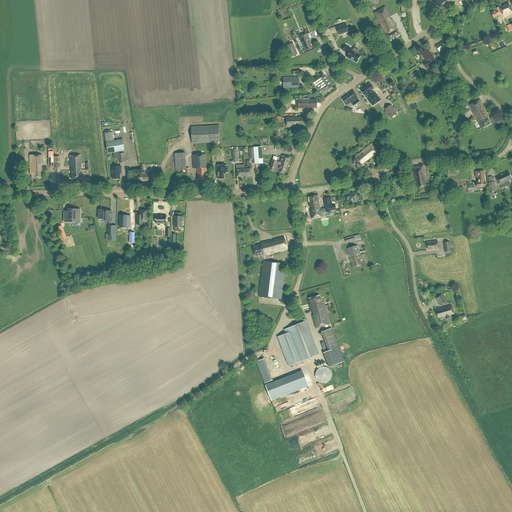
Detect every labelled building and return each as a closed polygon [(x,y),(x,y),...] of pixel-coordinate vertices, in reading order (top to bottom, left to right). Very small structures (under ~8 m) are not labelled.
[(454,4),(461,0),(437,0),(438,1),(433,4),(438,12),(447,6),(448,8),(451,6),(450,5),(453,3),(454,4)] [(508,3),(495,9),(495,11),(491,12),(494,18),(500,15),(501,16),(502,16),(503,17),(511,13),(511,10),(510,7),(508,3)] [(391,21),(389,17),(390,17),(385,8),(374,14),(387,36),(386,36),(389,41),(400,35),(397,30),(396,30),(394,25),(395,25),(392,20),(391,21)] [(336,27),(339,35),(349,31),(346,24),(336,27)] [(310,43),(306,34),(299,37),(301,43),(302,43),(306,51),(312,48),(310,43)] [(443,42),(436,47),(441,55),(448,50),(443,42)] [(286,46),(291,57),(297,54),(292,43),(286,46)] [(349,54),(347,58),(357,63),(360,55),(354,52),(355,51),(345,45),(342,51),(349,54)] [(430,53),(427,49),(420,53),(423,56),(425,58),(424,59),(425,61),(422,63),(426,69),(436,62),(430,53)] [(312,81),(322,95),(332,88),(325,77),(323,78),(321,75),(312,81)] [(283,80),(283,87),(283,88),(299,87),(299,77),(283,78),(283,80)] [(361,90),(364,95),(366,97),(370,103),(372,105),(380,100),(374,92),(372,89),(374,88),(370,83),(368,85),(362,88),(362,89),(361,90)] [(342,99),(346,105),(357,97),(353,90),(348,93),(349,94),(342,99)] [(312,108),(317,107),(316,99),(309,100),(309,98),(303,98),(297,98),(297,108),(304,108),(304,109),(312,109),(312,108)] [(352,103),(355,109),(362,105),(358,99),(352,103)] [(490,124),(487,118),(488,117),(480,100),(469,105),(477,122),(478,122),(481,128),(490,124)] [(384,110),(390,118),(397,114),(391,105),(384,110)] [(286,118),(286,127),(294,127),(294,126),(304,125),(304,118),(286,118)] [(192,144),(220,142),(219,125),(192,127),(192,144)] [(104,134),(105,141),(114,139),(113,132),(104,134)] [(120,163),(126,162),(122,139),(106,142),(108,153),(118,152),(120,163)] [(372,157),(378,152),(371,144),(363,151),(350,162),(357,170),(363,164),(363,163),(369,158),(371,156),(372,157)] [(263,164),(262,152),(262,147),(249,148),(250,159),(254,159),(254,164),(263,164)] [(194,169),(197,169),(198,169),(198,175),(199,175),(199,180),(206,180),(206,175),(206,176),(205,154),(193,155),(194,169)] [(290,158),(282,155),(279,162),(277,162),(272,160),(269,169),(274,171),(274,170),(276,171),(276,172),(284,175),(286,169),(287,169),(288,165),(287,165),(290,158)] [(32,175),(32,179),(41,179),(41,175),(43,175),(42,169),(41,169),(41,165),(42,165),(42,156),(29,156),(30,175),(32,175)] [(80,156),(69,157),(69,166),(70,166),(71,167),(71,178),(80,178),(80,170),(81,170),(80,156)] [(176,170),(186,170),(186,168),(186,159),(175,160),(176,170)] [(238,177),(245,176),(244,169),(241,170),(241,165),(236,166),(236,170),(237,170),(238,177)] [(412,167),(413,176),(414,176),(415,179),(414,180),(414,182),(415,182),(416,187),(426,185),(425,178),(423,165),(412,167)] [(120,173),(121,173),(121,167),(111,167),(111,173),(112,173),(112,179),(120,179),(120,173)] [(141,181),(153,181),(153,174),(151,174),(151,170),(147,170),(147,174),(145,174),(145,173),(141,172),(141,175),(140,175),(140,179),(141,180),(141,181)] [(477,177),(478,183),(476,183),(477,187),(486,186),(485,182),(484,182),(484,171),(475,172),(476,177),(477,177)] [(504,173),(495,177),(499,185),(500,185),(501,189),(510,184),(508,180),(511,178),(508,172),(505,174),(504,173)] [(357,202),(356,192),(352,192),(352,193),(346,194),(347,202),(355,201),(355,202),(357,202)] [(312,218),(321,216),(318,195),(309,197),(310,203),(309,203),(309,206),(311,206),(311,210),(310,210),(312,218)] [(331,197),(324,199),(326,212),(331,211),(331,210),(332,210),(336,209),(335,205),(332,206),(331,197)] [(106,213),(103,213),(103,210),(99,209),(98,219),(103,219),(103,218),(106,218),(106,222),(109,222),(109,226),(108,226),(108,234),(108,235),(116,235),(117,226),(111,226),(111,222),(112,216),(111,216),(111,211),(106,211),(106,213)] [(71,220),(80,220),(80,210),(72,210),(72,211),(68,211),(68,214),(64,214),(64,221),(71,222),(71,220)] [(147,221),(147,211),(140,211),(140,217),(137,217),(137,225),(143,225),(143,221),(147,221)] [(119,215),(119,227),(119,228),(131,228),(131,216),(119,215)] [(166,223),(166,216),(163,216),(159,216),(155,216),(155,223),(156,223),(157,225),(158,226),(160,225),(161,223),(166,223)] [(184,221),(184,220),(184,219),(183,218),(182,218),(182,217),(175,216),(174,231),(177,231),(177,227),(182,227),(182,222),(183,222),(184,221)] [(60,239),(65,237),(61,226),(56,228),(60,239)] [(355,240),(360,238),(359,235),(354,236),(345,239),(346,243),(355,240)] [(287,250),(284,237),(273,240),(273,241),(271,242),(270,241),(261,243),(261,245),(253,247),(255,257),(265,254),(265,255),(287,250)] [(427,242),(428,250),(439,248),(438,241),(427,242)] [(362,265),(360,260),(359,256),(361,256),(358,246),(347,249),(349,255),(350,255),(351,258),(350,258),(351,261),(351,262),(353,268),(362,265)] [(259,297),(281,300),(285,264),(263,261),(259,297)] [(433,294),(427,296),(432,310),(439,308),(433,294)] [(440,305),(446,302),(441,294),(436,297),(440,305)] [(321,303),(319,295),(308,299),(309,300),(308,301),(311,312),(312,312),(313,315),(312,316),(315,328),(329,324),(323,302),(321,303)] [(436,309),(438,317),(438,318),(443,316),(443,317),(445,317),(446,319),(450,318),(449,316),(454,314),(453,313),(451,305),(436,309)] [(290,366),(319,355),(306,321),(284,330),(286,334),(278,337),(290,366)] [(323,353),(329,367),(344,361),(331,328),(321,332),(325,342),(329,351),(324,352),(323,353)] [(321,383),(324,383),(327,383),(330,381),(331,378),(332,375),(331,372),(330,369),(327,367),(324,367),(320,367),(318,369),(316,372),(315,375),(316,378),(318,381),(321,383)] [(304,375),(267,389),(271,400),(309,386),(304,375)] [(310,423),(318,421),(315,412),(307,414),(310,423)]
